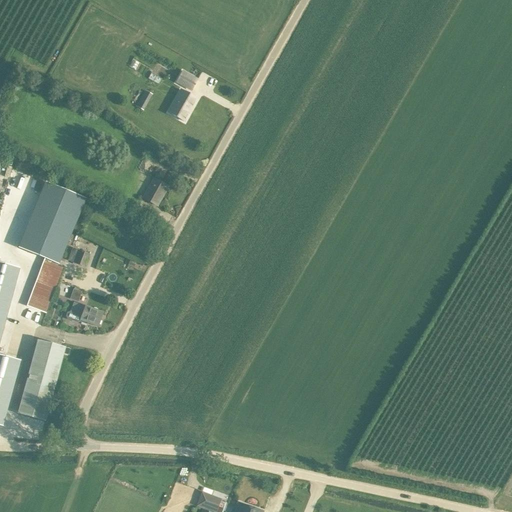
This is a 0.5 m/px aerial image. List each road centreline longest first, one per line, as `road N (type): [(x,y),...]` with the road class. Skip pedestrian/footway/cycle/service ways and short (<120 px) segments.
road 1 (unclassified): [(69,447),(101,367),(305,0)]
road 2 (unclassified): [(475,511),(201,453),(69,447)]
